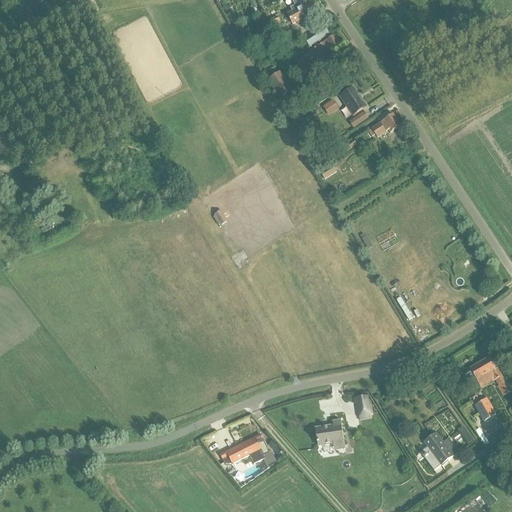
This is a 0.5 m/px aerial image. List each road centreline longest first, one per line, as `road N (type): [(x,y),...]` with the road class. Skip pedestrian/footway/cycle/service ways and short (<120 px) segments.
road 1 (residential): [(0,476),(40,455),(139,446),(275,394),(394,367),(511,299)]
road 2 (unclassified): [(511,270),(330,0)]
